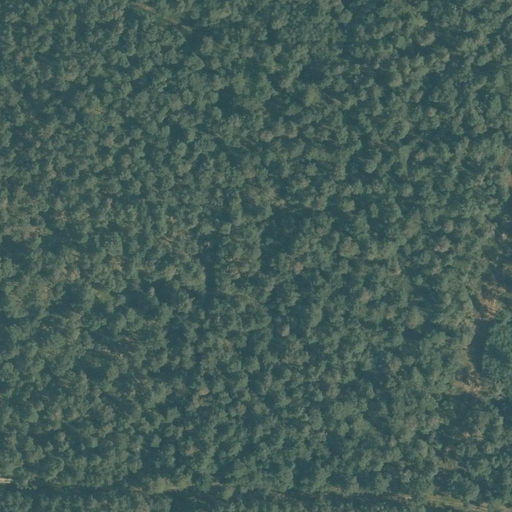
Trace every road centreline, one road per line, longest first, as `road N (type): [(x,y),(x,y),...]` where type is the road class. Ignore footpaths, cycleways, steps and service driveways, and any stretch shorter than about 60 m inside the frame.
road 1 (track): [(0,481),(436,500)]
road 2 (track): [(129,0),(511,175)]
road 3 (track): [(436,500),(511,208)]
